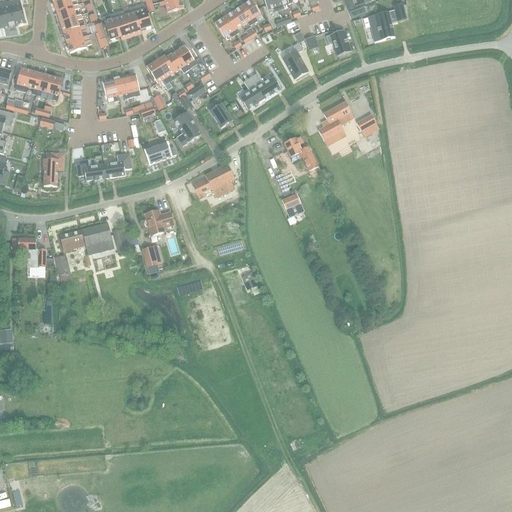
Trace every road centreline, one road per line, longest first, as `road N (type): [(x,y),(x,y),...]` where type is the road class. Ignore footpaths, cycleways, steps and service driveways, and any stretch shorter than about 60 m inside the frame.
road 1 (residential): [(0,213),(44,218),(150,194),(355,72),(511,43)]
road 2 (residential): [(217,0),(112,63),(36,54)]
